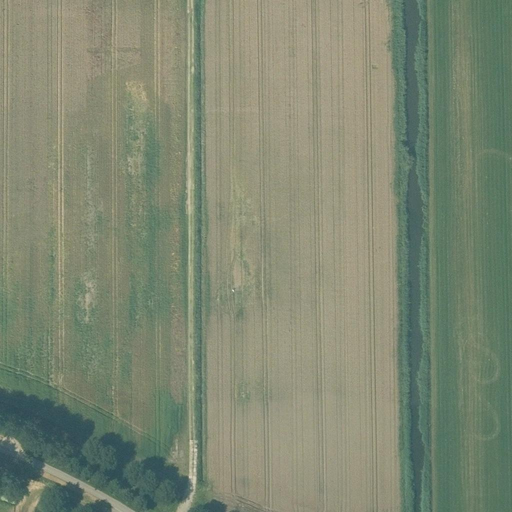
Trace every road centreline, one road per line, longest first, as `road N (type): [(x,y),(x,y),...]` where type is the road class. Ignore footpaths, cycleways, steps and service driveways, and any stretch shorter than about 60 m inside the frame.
road 1 (track): [(191,493),(193,0)]
road 2 (unclassified): [(126,511),(0,449)]
road 3 (track): [(97,438),(191,493),(179,511)]
